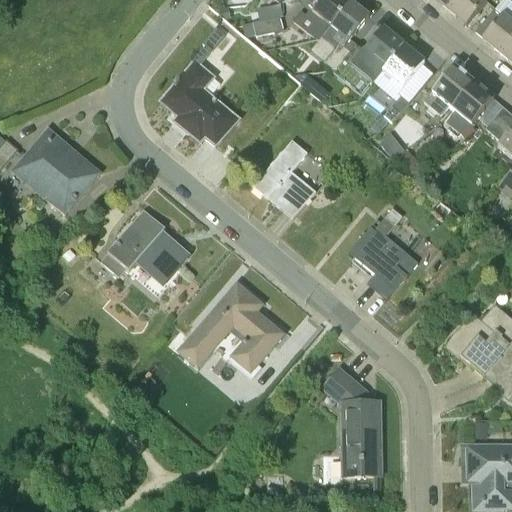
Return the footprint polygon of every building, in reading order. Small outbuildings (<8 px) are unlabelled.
[(290,0),(299,7),(304,0),(270,0),(281,8),(288,0),(290,0)] [(301,14),(293,25),(316,43),(350,5),(344,0),(304,0),(299,7),(308,14),(305,18),(301,14)] [(432,0),(448,13),(459,0),(432,0)] [(489,2),(485,0),(459,0),(448,13),(467,29),(489,2)] [(337,72),(338,72),(351,56),(345,50),(369,20),(350,5),(316,43),(317,44),(310,54),(332,73),(337,72)] [(230,22),(228,11),(214,13),(226,23),(230,22)] [(482,41),(501,57),(511,43),(511,22),(504,16),(482,41)] [(279,20),(259,24),(252,26),(256,39),(274,36),(275,38),(283,35),(279,20)] [(205,50),(212,55),(225,39),(216,31),(202,47),(205,50)] [(371,88),(382,74),(403,48),(383,31),(365,55),(357,49),(351,56),(338,72),(337,72),(333,77),(360,100),(370,87),(371,88)] [(511,43),(501,57),(511,66),(511,43)] [(382,74),(402,92),(424,65),(403,48),(382,74)] [(215,81),(197,65),(195,68),(180,86),(177,83),(173,88),(175,89),(167,98),(178,107),(176,109),(183,114),(177,120),(190,131),(186,135),(200,147),(204,142),(215,150),(239,122),(204,93),(215,81)] [(449,110),(451,112),(474,86),(454,70),(424,105),(441,119),(449,110)] [(300,77),(296,81),(309,92),(314,86),(313,75),(300,77)] [(487,124),(504,112),(503,111),(474,86),(451,112),(472,130),(481,119),(487,124)] [(401,99),(384,119),(392,127),(410,107),(401,99)] [(511,162),(511,118),(504,112),(487,124),(490,126),(485,131),(501,145),(497,150),(511,162)] [(12,175),(64,219),(100,177),(75,155),(71,160),(44,138),(12,175)] [(0,174),(18,153),(6,142),(0,149),(0,174)] [(293,223),(315,195),(292,175),(307,157),(292,144),(266,175),(262,172),(249,188),(268,203),(272,199),(295,218),(292,222),(293,223)] [(421,171),(407,153),(395,161),(409,180),(421,171)] [(394,193),(404,179),(389,168),(378,181),(394,193)] [(511,173),(497,192),(509,202),(511,198),(511,173)] [(135,267),(163,290),(188,260),(161,237),(165,232),(144,214),(108,256),(108,257),(101,265),(120,280),(126,272),(129,275),(135,267)] [(387,303),(405,282),(406,283),(408,281),(407,279),(418,267),(385,239),(394,229),(385,221),(374,233),(370,230),(348,257),(375,279),(368,287),(387,303)] [(76,258),(69,251),(62,258),(68,265),(76,258)] [(230,361),(250,378),(282,339),(231,295),(178,358),(198,375),(230,336),(242,346),(230,361)] [(473,371),(484,380),(511,345),(511,321),(494,307),(481,323),(473,316),(444,351),(471,374),(473,371)] [(419,336),(411,346),(418,351),(425,341),(419,336)] [(511,345),(484,380),(511,403),(511,401),(511,345)] [(339,407),(341,480),(381,480),(380,450),(371,450),(371,414),(362,414),(361,391),(339,373),(322,393),(339,407)] [(487,437),(487,426),(474,426),(474,443),(487,443),(487,437)] [(502,427),(487,426),(487,437),(502,437),(502,427)] [(473,511),(511,511),(511,450),(467,451),(468,485),(461,486),(461,487),(473,487),(473,511)]
